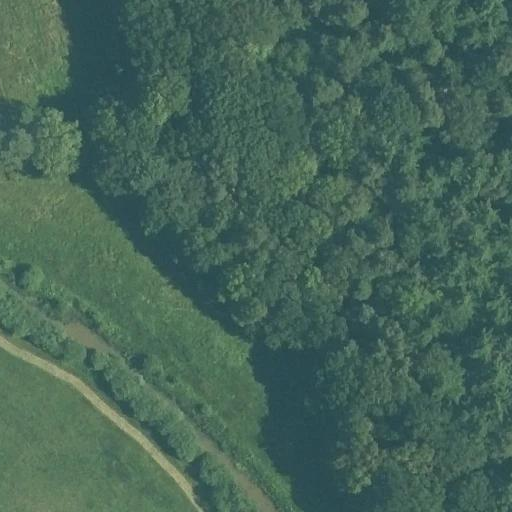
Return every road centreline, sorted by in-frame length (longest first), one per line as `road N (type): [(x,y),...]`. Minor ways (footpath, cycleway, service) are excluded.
road 1 (track): [(182,100),(233,127),(511,85)]
road 2 (track): [(0,152),(141,125),(182,100)]
